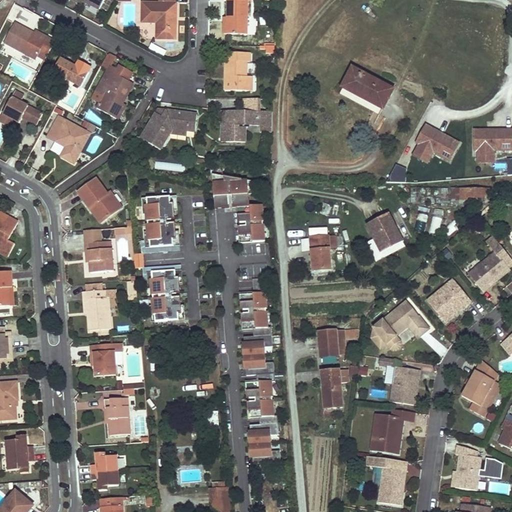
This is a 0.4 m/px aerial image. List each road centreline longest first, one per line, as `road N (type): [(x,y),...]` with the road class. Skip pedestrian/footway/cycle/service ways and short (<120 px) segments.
road 1 (residential): [(74,511),(49,194),(0,166)]
road 2 (residential): [(283,153),(277,197),(305,511)]
road 3 (residential): [(0,186),(34,204),(53,511)]
road 4 (residential): [(201,0),(199,91),(35,0)]
road 5 (residential): [(423,511),(449,373),(462,346),(511,304)]
road 6 (unknown): [(202,316),(195,195)]
